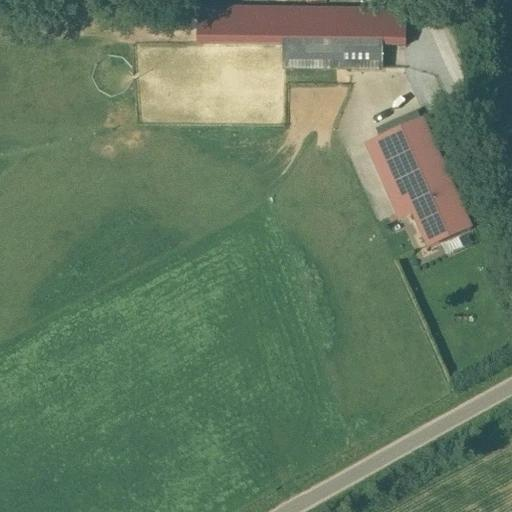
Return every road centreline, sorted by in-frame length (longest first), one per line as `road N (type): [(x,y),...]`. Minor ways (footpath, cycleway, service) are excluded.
road 1 (unclassified): [(511,384),(277,511)]
road 2 (track): [(422,0),(511,205)]
